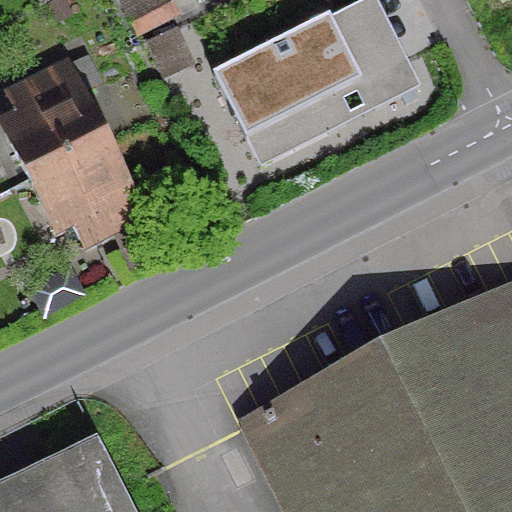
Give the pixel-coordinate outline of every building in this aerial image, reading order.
[(168,19),(158,0),(115,0),(135,37),(168,19)] [(417,84),(374,0),(366,0),(220,74),(264,161),(417,84)] [(15,126),(0,133),(0,136),(23,182),(100,143),(75,96),(93,87),(79,61),(2,99),(15,126)] [(125,195),(100,143),(23,182),(48,231),(63,223),(78,250),(162,207),(149,182),(125,195)] [(285,511),(511,511),(511,291),(242,427),(285,511)] [(0,511),(125,511),(92,446),(0,492),(0,511)]
